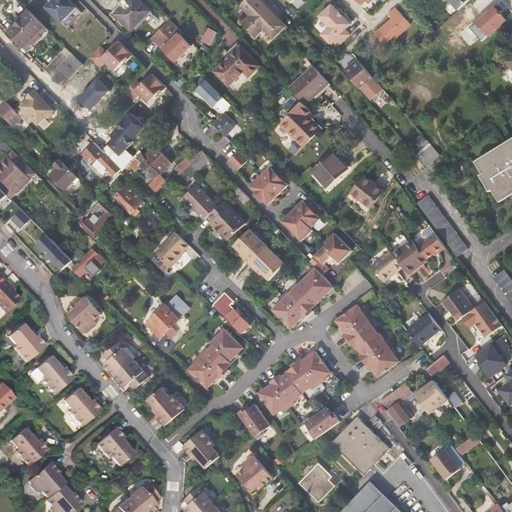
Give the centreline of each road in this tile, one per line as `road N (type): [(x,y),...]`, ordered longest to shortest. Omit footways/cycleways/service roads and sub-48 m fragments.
road 1 (residential): [(83,0),(188,103),(184,125),(307,253)]
road 2 (residential): [(0,239),(42,284),(66,333),(159,447)]
road 3 (residential): [(511,434),(450,350),(446,325),(419,289)]
road 4 (residential): [(281,344),(159,447)]
road 5 (residential): [(198,228),(187,239),(281,344)]
road 6 (residential): [(400,367),(359,394),(307,325)]
